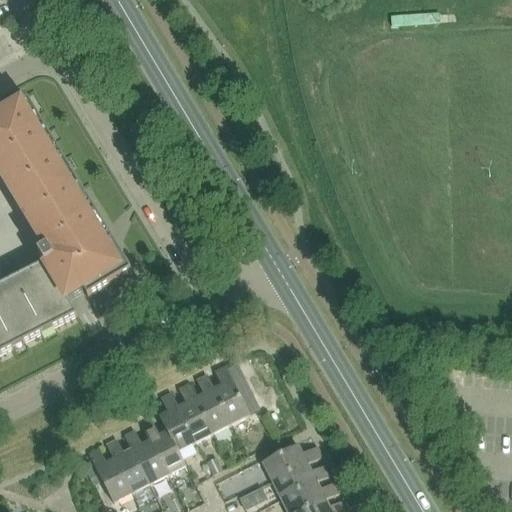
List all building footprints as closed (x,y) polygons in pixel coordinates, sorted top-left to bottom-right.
[(29,104),(22,109),(0,122),(0,174),(48,253),(40,258),(45,267),(0,289),(0,358),(14,351),(78,318),(68,303),(84,294),(89,301),(132,275),(29,104)] [(254,401),(236,364),(215,375),(222,389),(215,393),(232,428),(250,419),(244,406),(254,401)] [(205,399),(197,403),(214,437),(232,428),(215,393),(207,378),(197,384),(205,399)] [(187,408),(179,412),(196,446),(214,437),(197,403),(189,388),(179,393),(187,408)] [(160,420),(168,435),(179,455),(196,446),(179,412),(172,396),(161,401),(169,416),(160,420)] [(186,470),(179,455),(168,435),(160,439),(153,425),(143,430),(150,444),(167,480),(186,470)] [(167,480),(150,444),(141,448),(135,435),(125,439),(132,454),(150,489),(167,480)] [(150,489),(132,454),(124,458),(117,443),(107,448),(114,462),(132,498),(150,489)] [(274,484),(310,467),(324,460),(318,449),(304,456),(300,448),(265,466),(274,484)] [(132,498),(114,462),(106,466),(99,452),(89,457),(114,507),(132,498)] [(216,459),(207,464),(214,476),(223,472),(216,459)] [(318,484),(333,477),(328,467),(314,475),(310,467),(274,484),(283,502),(318,484)] [(307,511),(327,502),(342,495),(337,486),(323,493),(318,484),(283,502),(287,511),(307,511)] [(241,501),(246,511),(257,506),(251,495),(241,501)] [(350,511),(346,503),(332,510),(327,502),(307,511),(350,511)]
